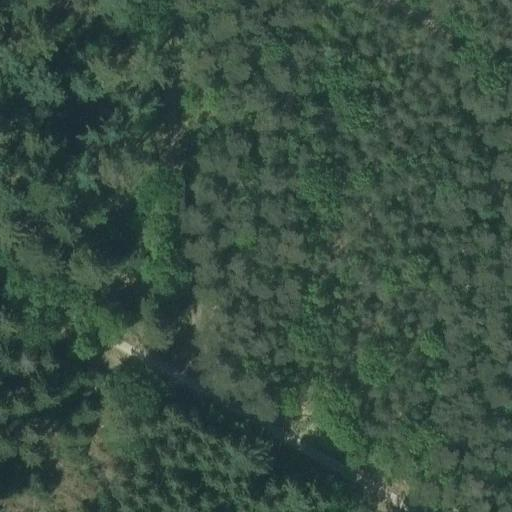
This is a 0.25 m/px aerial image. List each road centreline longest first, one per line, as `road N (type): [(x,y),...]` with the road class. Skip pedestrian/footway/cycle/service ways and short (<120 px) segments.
road 1 (track): [(0,279),(412,511)]
road 2 (track): [(198,423),(168,0)]
road 3 (track): [(511,75),(380,0)]
